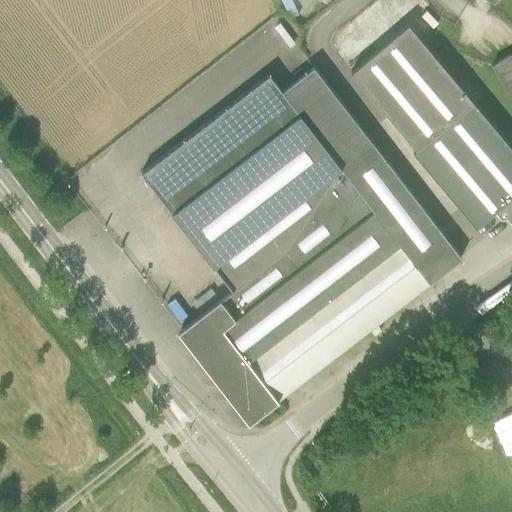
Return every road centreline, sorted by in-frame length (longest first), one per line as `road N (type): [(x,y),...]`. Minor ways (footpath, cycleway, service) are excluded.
road 1 (secondary): [(232,480),(0,185)]
road 2 (unclassified): [(232,480),(511,268)]
road 3 (track): [(59,511),(174,410)]
